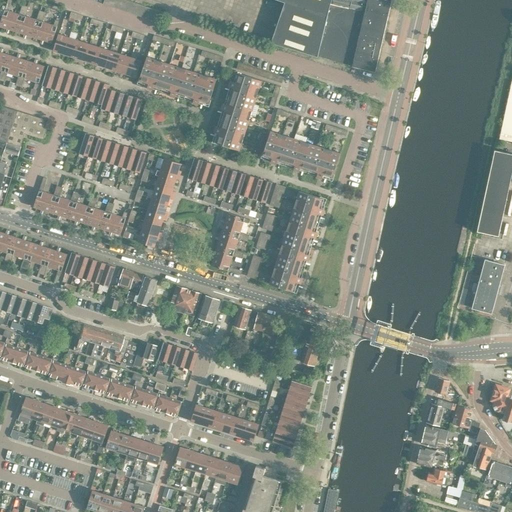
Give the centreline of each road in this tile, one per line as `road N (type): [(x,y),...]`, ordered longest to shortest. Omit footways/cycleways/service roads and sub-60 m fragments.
road 1 (residential): [(178,429),(205,351),(198,342),(83,315),(48,291),(0,275)]
road 2 (residential): [(65,0),(151,27),(184,26),(300,64)]
road 3 (unclassified): [(346,323),(397,97)]
road 4 (residential): [(17,222),(226,287)]
road 5 (residential): [(178,429),(0,370)]
road 6 (residential): [(17,222),(61,119),(0,92)]
road 7 (residential): [(343,182),(362,117),(291,94),(300,64)]
road 8 (residential): [(316,472),(178,429)]
road 9 (residential): [(401,511),(435,375)]
road 10 (residential): [(316,472),(342,342)]
road 11 (unclassified): [(226,287),(346,323)]
